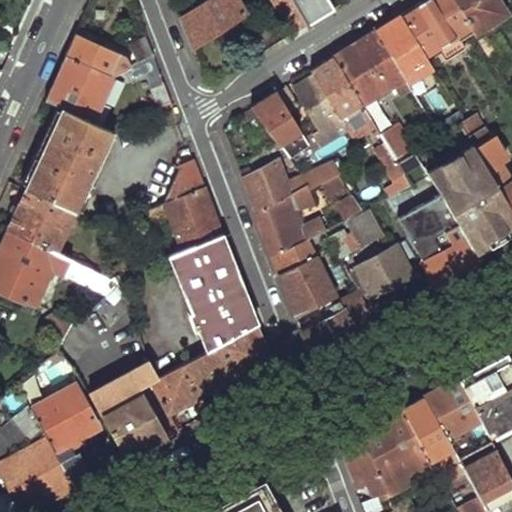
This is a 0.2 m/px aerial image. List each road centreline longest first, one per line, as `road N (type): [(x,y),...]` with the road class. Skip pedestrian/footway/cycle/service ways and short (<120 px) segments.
road 1 (residential): [(303,398),(194,120)]
road 2 (secondary): [(511,287),(303,398)]
road 3 (secondary): [(303,398),(99,511)]
road 4 (residential): [(383,0),(194,120)]
road 5 (residential): [(0,133),(63,0)]
road 6 (residential): [(194,120),(148,0)]
road 7 (residential): [(303,398),(348,511)]
